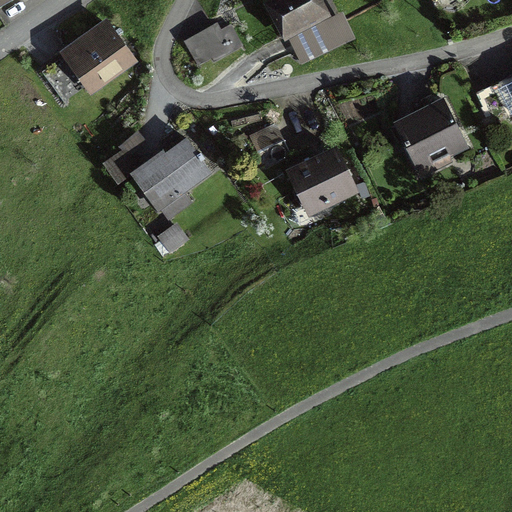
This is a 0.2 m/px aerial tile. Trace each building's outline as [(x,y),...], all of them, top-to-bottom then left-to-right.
[(271,0),(268,2),(286,35),(322,16),(313,0),(271,0)] [(104,25),(65,53),(91,90),(131,62),(104,25)] [(215,26),(183,43),(197,66),(211,59),(213,62),(240,47),(229,27),(218,33),(215,26)] [(465,146),(443,102),(394,127),(416,171),(465,146)] [(143,194),(147,191),(159,208),(208,173),(200,161),(202,159),(199,154),(196,156),(184,140),(183,141),(163,156),(160,153),(130,175),(143,194)] [(318,198),(322,206),(353,191),(334,152),(302,167),(294,152),(281,159),(294,186),(292,194),(296,202),(304,205),(318,198)] [(168,250),(183,240),(174,227),(159,238),(168,250)]
